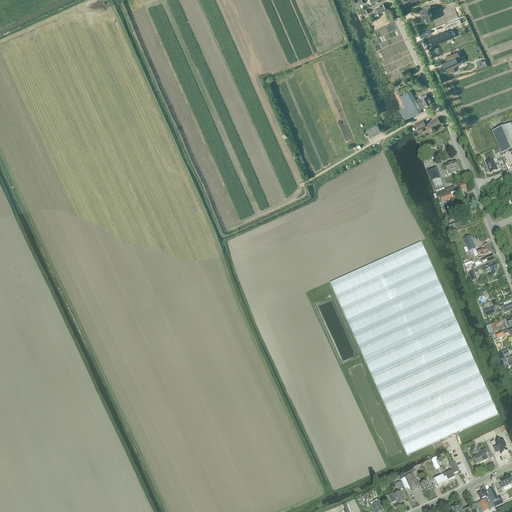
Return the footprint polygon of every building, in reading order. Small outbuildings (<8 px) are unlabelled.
[(377,12),(385,9),(382,4),(375,7),(376,9),(373,10),(375,13),(377,12)] [(427,7),(418,11),(420,13),(418,14),(420,18),(423,17),(425,22),(432,19),(430,14),(431,14),(429,10),(428,10),(427,7)] [(432,45),(451,38),(451,37),(448,30),(428,37),(429,38),(429,37),(432,45)] [(444,68),(445,68),(447,73),(454,71),(454,70),(452,71),(451,69),(451,68),(452,68),(456,65),(458,64),(459,63),(460,63),(460,62),(459,59),(458,56),(456,52),(457,52),(457,51),(446,56),(448,59),(441,62),(444,68)] [(477,66),(478,69),(486,66),(484,60),(480,61),(481,64),(477,66)] [(410,90),(399,96),(404,107),(402,108),(407,119),(421,112),(419,108),(422,108),(424,107),(424,106),(430,103),(429,102),(430,101),(430,100),(429,99),(428,98),(426,95),(423,97),(423,96),(422,96),(420,96),(419,97),(419,98),(420,98),(415,101),(410,90)] [(437,117),(430,121),(426,123),(429,131),(436,127),(435,125),(440,123),(437,117)] [(423,120),(414,124),(417,130),(426,126),(423,120)] [(511,123),(511,124),(492,132),(502,155),(511,150),(511,123)] [(374,126),(366,129),(368,135),(365,136),(367,139),(369,138),(371,143),(379,140),(374,126)] [(492,153),(485,156),(487,162),(486,163),(491,173),(497,171),(497,170),(501,168),(499,164),(495,166),(493,160),(495,159),(492,153)] [(456,161),(444,166),(446,172),(448,171),(449,173),(459,169),(457,163),(456,161)] [(436,189),(443,187),(439,178),(436,170),(429,172),(432,181),(433,181),(436,189)] [(460,184),(435,194),(433,195),(435,199),(437,199),(439,204),(442,203),(453,199),(450,193),(454,192),(455,192),(457,195),(464,192),(466,191),(466,189),(467,189),(465,184),(461,185),(460,184)] [(454,318),(438,280),(421,243),(330,283),(347,321),(407,454),(497,414),(454,318)] [(469,244),(462,247),(467,260),(474,257),(469,244)] [(482,249),(476,251),(478,257),(484,254),(484,256),(492,253),(489,245),(482,248),(482,249)] [(482,260),(483,263),(484,265),(495,261),(493,256),(482,260)] [(483,263),(482,260),(480,261),(479,260),(474,261),(475,265),(474,265),(475,267),(476,268),(477,268),(481,266),(481,264),(483,263)] [(492,263),(482,267),(483,271),(489,269),(491,273),(493,277),(498,275),(496,271),(499,270),(496,264),(492,265),(492,263)] [(507,312),(511,310),(511,304),(504,307),(504,305),(500,307),(502,311),(505,309),(507,312)] [(494,307),(483,311),(486,317),(496,312),(494,307)] [(495,324),(491,326),(490,324),(485,326),(488,334),(493,332),(493,333),(498,331),(496,327),(501,324),(500,322),(495,324)] [(504,334),(508,333),(506,330),(495,334),(497,339),(505,336),(504,334)] [(503,355),(501,355),(502,358),(510,355),(508,350),(502,352),(503,355)] [(495,441),(491,443),(496,454),(499,452),(501,455),(508,452),(505,446),(506,445),(504,440),(496,444),(495,441)] [(477,465),(483,463),(476,449),(475,446),(472,447),(477,457),(474,459),(477,465)] [(476,449),(483,463),(489,460),(486,454),(488,453),(486,449),(481,452),(479,448),(476,449)] [(436,459),(432,461),(436,470),(440,468),(436,459)] [(444,476),(447,482),(455,478),(453,474),(459,471),(455,463),(449,465),(452,471),(446,475),(442,467),(440,468),(444,476)] [(412,490),(419,486),(413,474),(406,477),(412,490)] [(438,486),(447,482),(444,476),(441,477),(435,480),(438,486)] [(501,484),(500,485),(501,489),(503,488),(511,484),(511,478),(511,476),(510,477),(510,476),(504,479),(504,480),(500,481),(501,484)] [(425,493),(431,490),(426,479),(423,481),(424,483),(421,485),(425,493)] [(480,500),(488,496),(485,489),(481,491),(481,492),(477,494),(480,500)] [(494,489),(488,492),(493,503),(499,500),(498,498),(494,489)] [(393,494),(388,496),(392,504),(397,501),(398,504),(405,501),(401,492),(394,495),(393,494)] [(380,506),(383,505),(380,499),(377,500),(378,503),(372,506),(375,511),(382,511),(383,511),(380,506)] [(483,511),(485,511),(494,508),(492,502),(487,504),(485,500),(479,503),(483,511)] [(478,511),(483,511),(479,503),(475,505),(478,511)]
